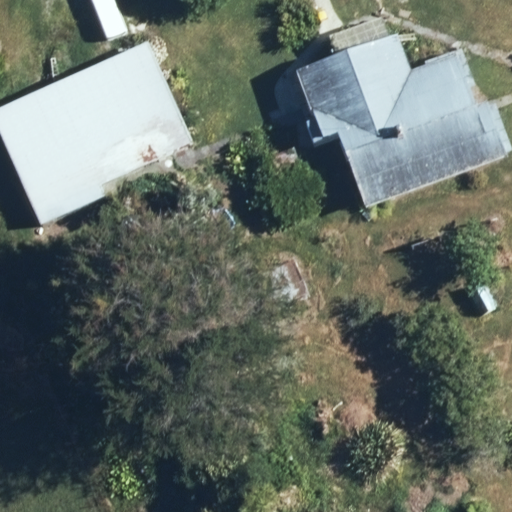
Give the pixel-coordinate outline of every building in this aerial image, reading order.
[(322,152),(337,194),(329,197),(337,217),(351,211),(355,224),(498,171),(496,165),(505,161),(488,116),(481,118),(479,114),(464,119),(457,101),(469,97),(455,59),(417,73),(419,78),(402,84),(389,48),(383,50),(375,28),(321,48),(329,70),(287,85),(304,131),(296,134),(305,158),(322,152)] [(88,198),(185,155),(140,53),(0,115),(0,157),(35,236),(93,210),(88,198)] [(252,286),(267,321),(304,305),(289,270),(252,286)] [(381,462),(398,511),(465,511),(440,441),(381,462)] [(282,456),(256,468),(271,500),(296,488),(282,456)]
